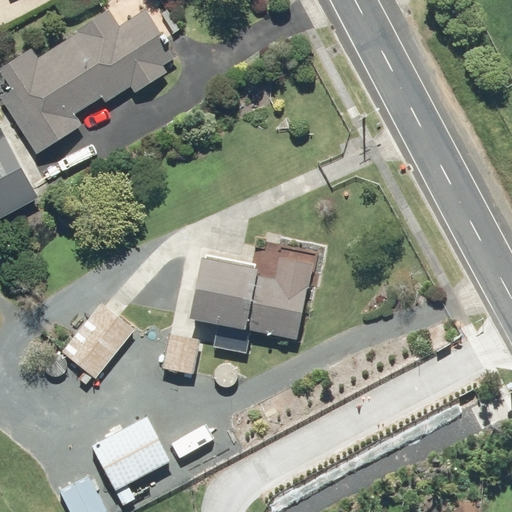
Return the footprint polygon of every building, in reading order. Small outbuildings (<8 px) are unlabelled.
[(2,96),(39,155),(85,126),(77,115),(104,98),(108,103),(133,87),(137,93),(169,73),(165,66),(179,57),(148,10),(122,26),(111,10),(79,30),(81,32),(40,58),(34,49),(2,69),(14,88),(2,96)] [(4,128),(0,130),(0,218),(41,197),(4,128)] [(262,268),(206,258),(194,319),(301,339),(315,263),(282,257),(278,279),(260,276),(262,268)] [(138,329),(104,303),(64,352),(98,379),(138,329)] [(202,339),(173,334),(166,369),(196,374),(202,339)] [(149,416),(95,446),(119,491),(117,492),(125,507),(154,491),(146,477),(174,461),(149,416)] [(69,511),(108,511),(90,477),(59,493),(69,511)]
